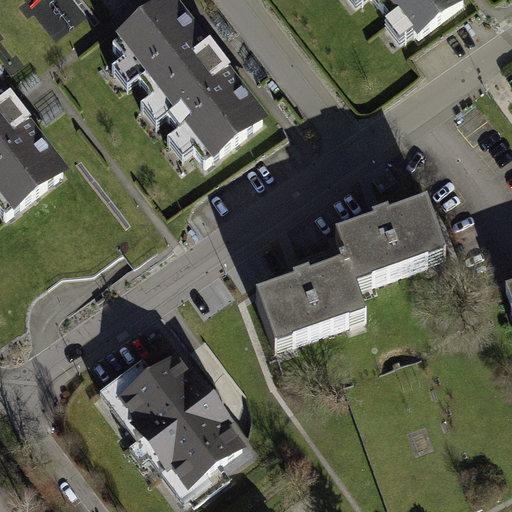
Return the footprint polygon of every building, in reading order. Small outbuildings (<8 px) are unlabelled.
[(176,0),(164,0),(115,36),(209,163),(266,121),(176,0)] [(380,0),(414,45),(465,8),(459,0),(380,0)] [(0,87),(0,206),(9,218),(66,175),(0,87)] [(305,284),(258,300),(277,356),(368,325),(357,293),(447,263),(428,208),(382,224),(337,239),(347,269),(305,284)] [(145,363),(100,396),(165,483),(210,450),(145,363)]
